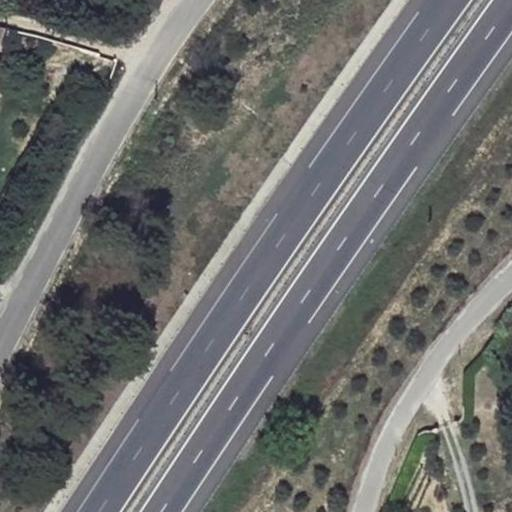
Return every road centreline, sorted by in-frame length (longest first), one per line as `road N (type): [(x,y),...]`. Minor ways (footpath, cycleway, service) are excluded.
road 1 (motorway): [(450,0),(98,511)]
road 2 (motorway): [(162,511),(511,4)]
road 3 (tertiary): [(187,0),(144,52),(0,331)]
road 4 (unclassified): [(511,286),(424,374),(363,511)]
road 5 (track): [(144,52),(0,19)]
road 6 (unknown): [(424,374),(458,511)]
